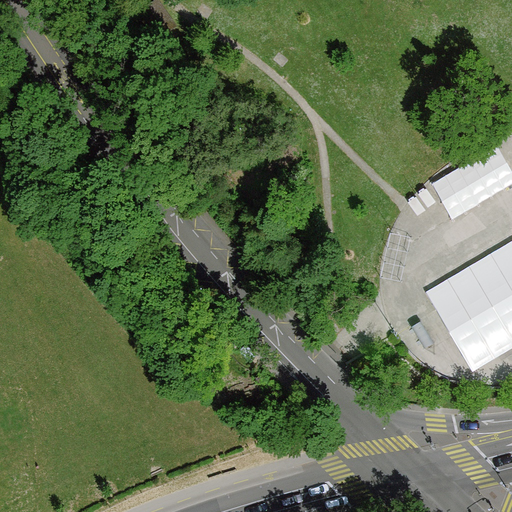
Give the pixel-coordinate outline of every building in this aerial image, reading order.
[(157,0),(137,13),(154,38),(173,25),(157,0)] [(511,0),(488,0),(487,26),(509,27),(508,47),(511,47),(511,0)] [(408,25),(367,26),(368,88),(409,87),(408,25)] [(511,242),(426,292),(473,372),(511,349),(511,242)] [(51,511),(44,495),(11,511),(51,511)]
